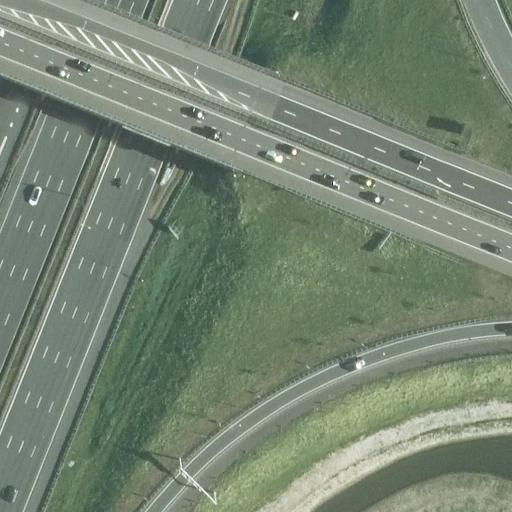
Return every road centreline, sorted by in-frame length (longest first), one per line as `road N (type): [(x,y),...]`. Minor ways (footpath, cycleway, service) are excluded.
road 1 (motorway): [(511,205),(69,20),(0,2)]
road 2 (trunk): [(0,46),(511,250)]
road 3 (motorway): [(0,503),(200,0)]
road 4 (primary): [(153,511),(224,440),(340,370),(406,346),(511,329)]
road 5 (motorway): [(119,0),(0,303)]
road 6 (trunk): [(62,0),(0,166)]
road 7 (trunk): [(58,0),(0,118)]
